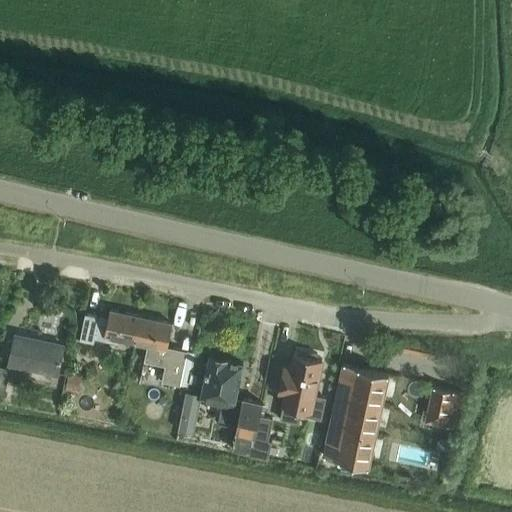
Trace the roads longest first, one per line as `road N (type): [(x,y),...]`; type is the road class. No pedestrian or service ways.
road 1 (unclassified): [(511,308),(0,190)]
road 2 (residential): [(511,313),(382,319),(0,249)]
road 3 (track): [(0,438),(371,511)]
